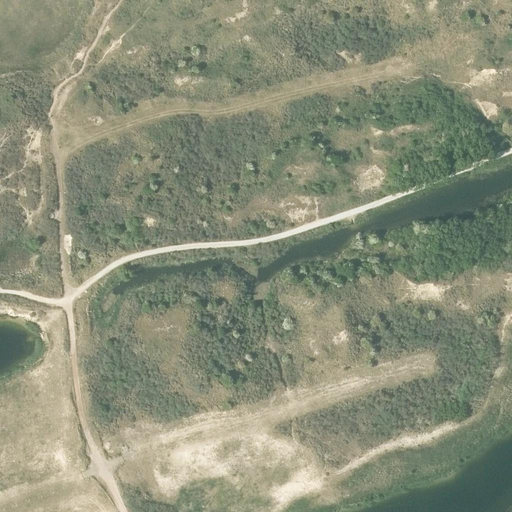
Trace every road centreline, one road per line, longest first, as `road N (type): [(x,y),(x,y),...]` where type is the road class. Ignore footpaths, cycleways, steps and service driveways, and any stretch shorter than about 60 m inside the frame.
road 1 (track): [(56,164),(79,144),(170,112),(214,112),(404,67)]
road 2 (track): [(101,466),(425,361)]
